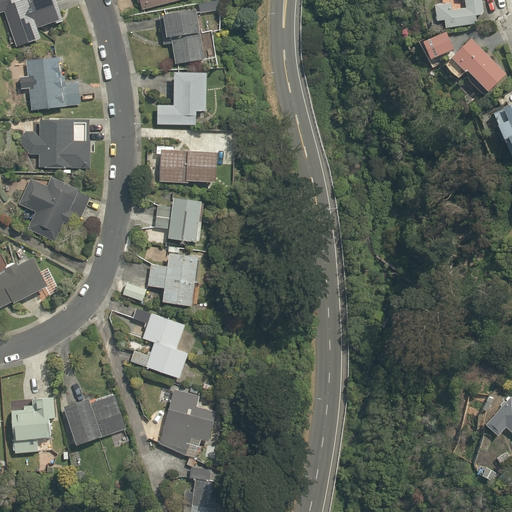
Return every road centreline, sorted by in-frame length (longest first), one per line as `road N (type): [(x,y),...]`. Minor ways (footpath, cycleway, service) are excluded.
road 1 (secondary): [(309,511),(328,411),(325,234),(291,96),(286,0)]
road 2 (residential): [(99,0),(119,76),(125,158),(108,271),(73,321),(20,347),(0,348)]
